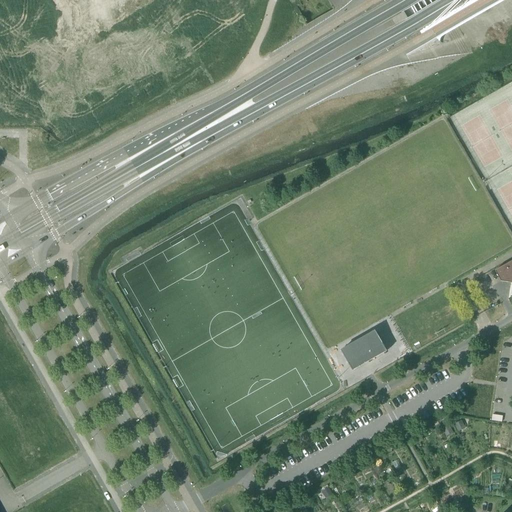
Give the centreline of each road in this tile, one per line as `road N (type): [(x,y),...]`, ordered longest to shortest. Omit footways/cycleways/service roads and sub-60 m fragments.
road 1 (tertiary): [(29,249),(458,0)]
road 2 (tertiary): [(405,0),(9,216)]
road 3 (unclassified): [(175,510),(457,349)]
road 4 (tertiary): [(175,510),(29,249)]
road 5 (unclassified): [(0,265),(138,511)]
road 6 (unknown): [(203,0),(216,24),(211,36),(64,117),(22,122),(24,102)]
